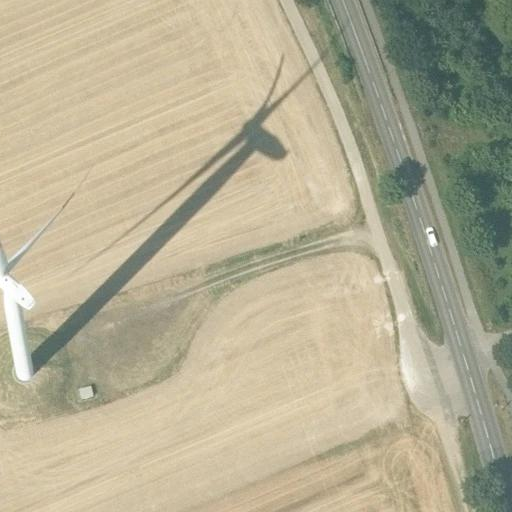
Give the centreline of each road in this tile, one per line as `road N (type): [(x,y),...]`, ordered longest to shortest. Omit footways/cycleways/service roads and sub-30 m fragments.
road 1 (secondary): [(341,0),(409,188),(506,511)]
road 2 (track): [(284,0),(374,233)]
